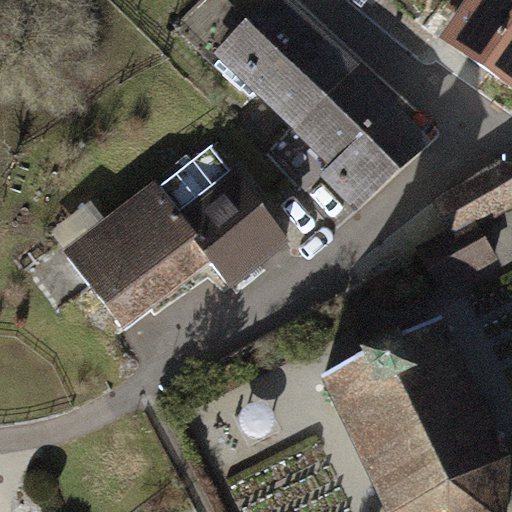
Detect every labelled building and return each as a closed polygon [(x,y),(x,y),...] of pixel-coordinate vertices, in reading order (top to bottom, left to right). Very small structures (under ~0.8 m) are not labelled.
[(402,136),(274,0),(245,0),(189,53),(330,203),(402,136)] [(511,0),(473,0),(447,36),(511,83),(511,0)] [(509,202),(486,163),(415,206),(434,236),(405,255),(433,299),(490,262),(467,227),(509,202)] [(205,284),(267,241),(218,170),(155,213),(205,284)] [(86,326),(185,259),(136,187),(38,253),(86,326)] [(511,460),(440,323),(320,386),(385,511),(505,511),(511,465),(511,460)]
